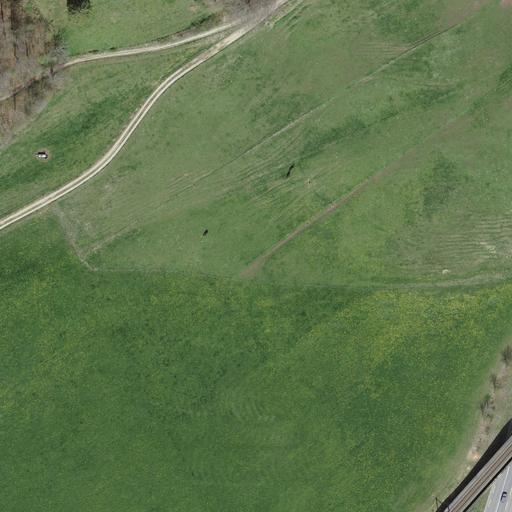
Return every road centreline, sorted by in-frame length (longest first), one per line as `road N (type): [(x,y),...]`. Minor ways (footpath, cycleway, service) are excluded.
road 1 (track): [(0,225),(96,167),(170,75),(287,0)]
road 2 (track): [(284,0),(144,52),(75,60),(0,98)]
